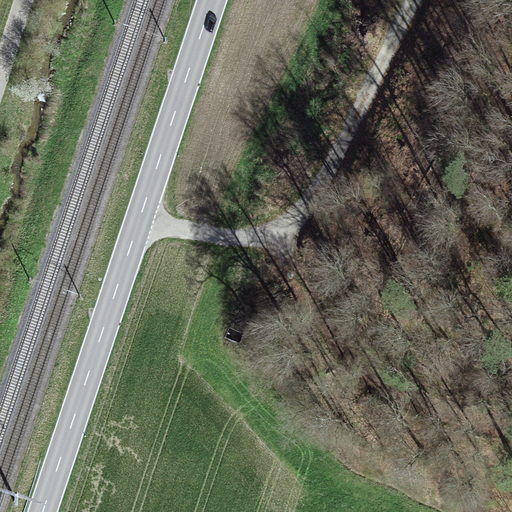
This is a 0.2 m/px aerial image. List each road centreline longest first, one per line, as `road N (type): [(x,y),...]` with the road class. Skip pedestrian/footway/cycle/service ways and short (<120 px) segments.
road 1 (secondary): [(211,0),(38,511)]
road 2 (track): [(133,225),(274,233),(312,203),(416,0)]
road 3 (track): [(274,233),(322,327),(372,381),(432,415),(511,434)]
